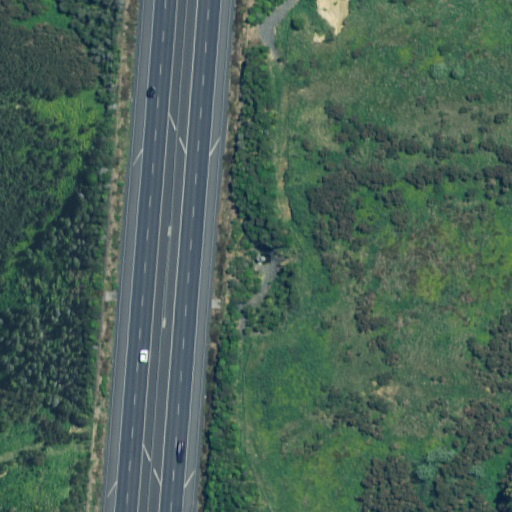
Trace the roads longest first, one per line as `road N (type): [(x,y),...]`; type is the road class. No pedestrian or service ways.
road 1 (motorway): [(211,0),(170,511)]
road 2 (motorway): [(117,511),(156,0)]
